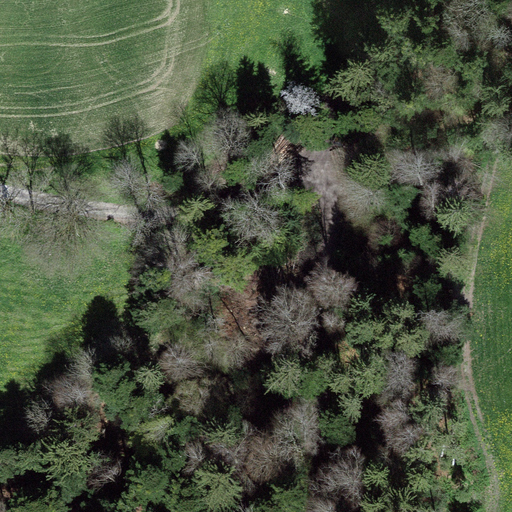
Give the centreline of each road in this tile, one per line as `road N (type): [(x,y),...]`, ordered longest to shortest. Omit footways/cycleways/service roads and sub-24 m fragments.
road 1 (track): [(90,209),(177,211),(289,181),(329,212),(317,289)]
road 2 (track): [(317,289),(250,511)]
road 3 (track): [(317,289),(324,384),(314,511)]
